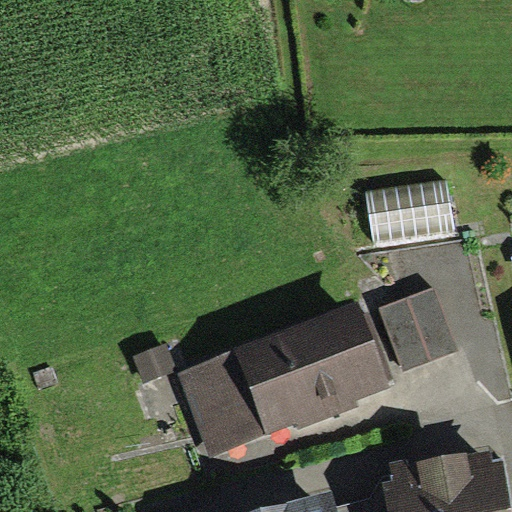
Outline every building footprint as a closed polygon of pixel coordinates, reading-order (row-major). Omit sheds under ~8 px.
[(433,289),(379,309),(401,368),(455,348),(433,289)] [(210,458),(393,384),(359,301),(176,375),(210,458)] [(174,366),(164,343),(136,355),(146,378),(174,366)] [(400,483),(385,485),(389,511),(511,511),(511,501),(505,458),(493,460),(491,452),(398,467),(400,483)] [(333,511),(329,496),(268,511),(350,511),(350,510),(343,511),(333,511)]
